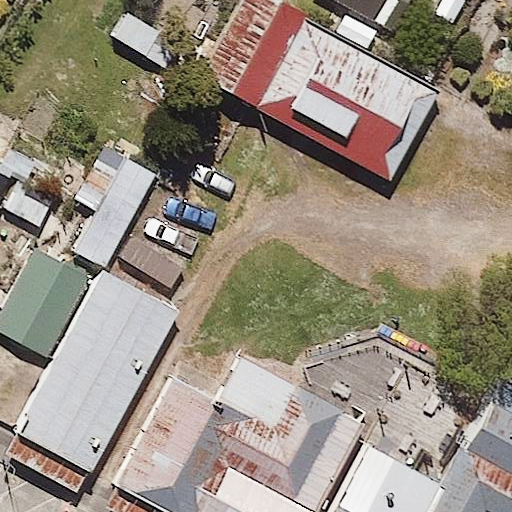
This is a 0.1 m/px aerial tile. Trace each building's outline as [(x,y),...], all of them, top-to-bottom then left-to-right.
[(205,0),(171,61),(354,164),(401,80),(259,0),(205,0)] [(158,167),(132,152),(74,247),(99,263),(158,167)] [(66,251),(0,381),(0,427),(48,453),(143,288),(66,251)] [(134,356),(68,485),(118,511),(267,511),(328,403),(211,335),(178,381),(134,356)] [(511,384),(462,366),(393,511),(437,511),(444,504),(461,509),(467,494),(484,502),(503,471),(511,473),(511,384)] [(329,430),(285,511),(390,511),(411,471),(329,430)]
